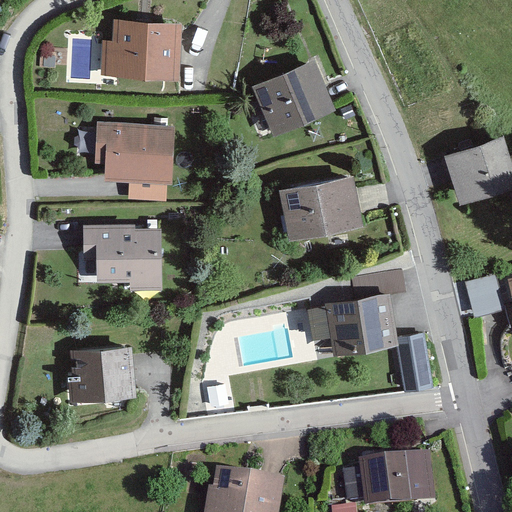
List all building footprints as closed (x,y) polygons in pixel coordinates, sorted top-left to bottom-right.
[(102,40),(101,76),(180,79),(182,21),(112,18),(111,41),(102,40)] [(255,79),(275,133),(340,109),(319,54),(255,79)] [(106,156),(105,174),(175,176),(176,121),(98,120),(97,156),(106,156)] [(443,151),(456,200),(511,185),(511,139),(510,134),(443,151)] [(281,188),(289,235),(363,221),(355,174),(281,188)] [(81,222),(82,259),(103,259),(104,290),(166,289),(165,221),(81,222)] [(328,299),(337,350),(402,338),(392,287),(328,299)] [(71,352),(74,398),(137,394),(134,347),(71,352)] [(356,459),(363,507),(419,500),(412,451),(356,459)] [(217,469),(210,511),(281,511),(287,480),(217,469)]
